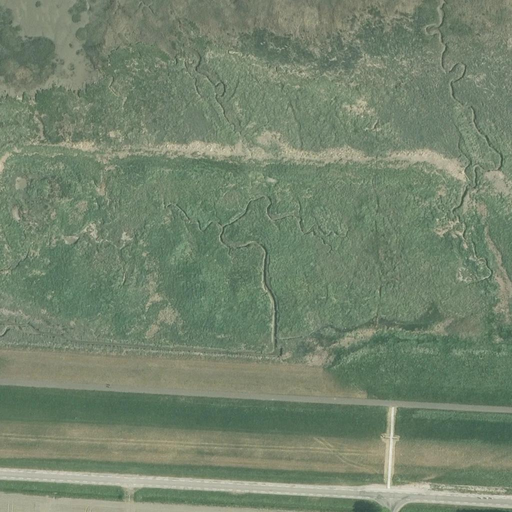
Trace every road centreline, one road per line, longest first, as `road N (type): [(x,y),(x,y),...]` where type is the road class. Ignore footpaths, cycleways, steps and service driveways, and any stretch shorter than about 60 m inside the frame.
road 1 (tertiary): [(0,475),(387,496)]
road 2 (tertiary): [(387,496),(511,503)]
